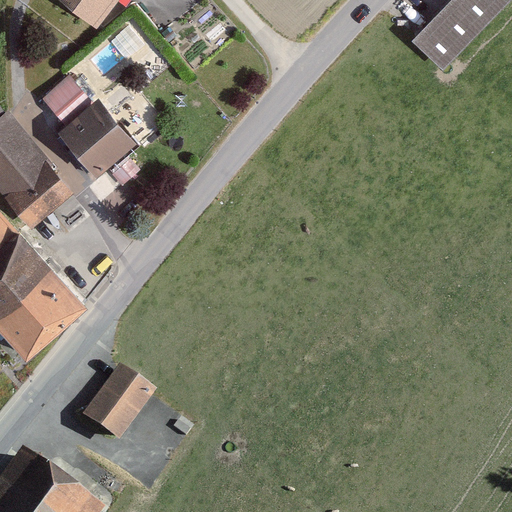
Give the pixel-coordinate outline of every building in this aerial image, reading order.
[(62,0),(96,25),(114,0),(62,0)] [(448,0),(413,37),(443,66),(506,0),(448,0)] [(69,74),(43,96),(62,119),(88,97),(69,74)] [(98,96),(59,129),(96,172),(135,139),(98,96)] [(0,187),(30,224),(72,190),(8,110),(5,113),(0,107),(0,187)] [(126,160),(112,172),(122,183),(135,170),(126,160)] [(0,295),(42,257),(0,211),(0,295)] [(0,295),(0,329),(25,356),(84,302),(42,257),(0,295)] [(119,365),(83,416),(119,441),(155,390),(119,365)] [(0,511),(102,511),(103,510),(24,451),(0,482),(0,511)]
